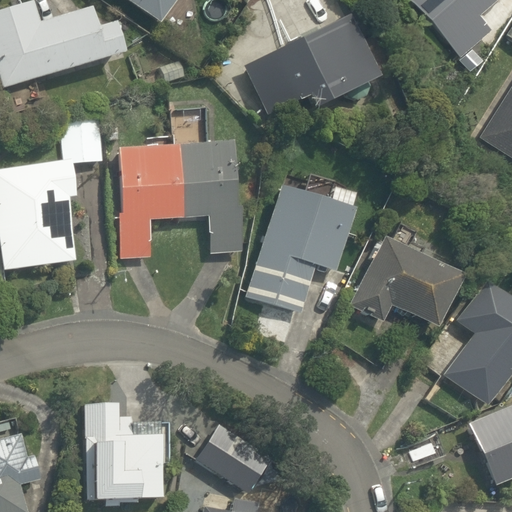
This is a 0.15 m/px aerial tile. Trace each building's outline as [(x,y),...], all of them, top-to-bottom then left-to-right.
[(130,20),(152,36),(177,0),(125,0),(138,9),(130,20)] [(511,11),(511,0),(416,0),(412,4),(462,58),(511,11)] [(132,56),(124,26),(109,30),(104,12),(46,28),(40,6),(0,17),(0,79),(4,93),(132,56)] [(391,86),(362,20),(250,71),(279,136),(391,86)] [(511,98),(490,140),(511,151),(511,98)] [(108,163),(104,130),(60,135),(64,168),(0,175),(0,215),(6,272),(83,264),(76,206),(84,205),(80,166),(108,163)] [(154,264),(154,223),(213,223),(214,259),(242,259),(241,152),(123,153),(124,264),(154,264)] [(338,277),(365,207),(328,192),(324,204),(288,190),(246,298),(300,319),(319,270),(338,277)] [(384,241),(351,310),(388,328),(396,311),(446,335),(471,282),(384,241)] [(444,380),(495,415),(511,390),(511,299),(489,284),(461,326),(475,335),(444,380)] [(133,439),(133,411),(86,411),(88,508),(167,506),(166,439),(133,439)] [(511,413),(471,426),(502,488),(511,484),(511,413)] [(269,459),(220,430),(199,464),(248,493),(269,459)] [(30,511),(23,488),(41,483),(33,455),(25,458),(18,435),(0,440),(0,511),(30,511)]
